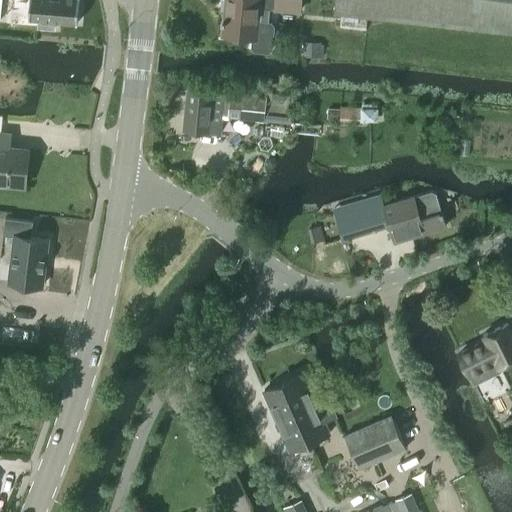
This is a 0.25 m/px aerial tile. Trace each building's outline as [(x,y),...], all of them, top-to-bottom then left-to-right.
[(54,29),(55,21),(77,23),(78,0),(29,0),(28,19),(38,19),(37,27),(54,29)] [(225,0),(222,35),(251,38),(250,48),(254,51),(268,53),(272,49),(275,26),(271,22),(258,21),(259,7),(300,11),(301,0),(225,0)] [(511,0),(336,0),(335,14),(341,15),(340,27),(366,30),(367,18),(511,34),(511,0)] [(302,42),(302,57),(315,57),(315,42),(302,42)] [(273,100),(188,91),(184,131),(220,135),(222,114),(271,120),(272,109),(291,112),(292,100),(273,98),(273,100)] [(376,110),(339,109),(326,109),(326,119),(376,120),(376,110)] [(0,183),(25,186),(29,151),(0,147),(0,183)] [(385,213),(394,242),(446,226),(438,199),(435,192),(431,190),(380,206),(377,196),(361,201),(367,221),(383,217),(382,214),(385,213)] [(343,240),(366,233),(360,214),(338,220),(343,240)] [(15,237),(9,282),(42,287),(48,239),(31,237),(33,221),(5,218),(3,235),(15,237)] [(459,349),(457,350),(473,384),(475,383),(501,371),(499,367),(511,361),(511,363),(511,332),(507,324),(483,336),(484,337),(459,349)] [(316,405),(302,374),(283,382),(309,442),(329,434),(324,422),(335,417),(327,400),(316,405)] [(290,451),(309,442),(283,382),(264,390),(290,451)] [(359,469),(406,448),(391,415),(345,435),(359,469)] [(417,511),(410,494),(395,500),(399,511),(417,511)] [(304,511),(300,502),(283,509),(284,511),(304,511)]
